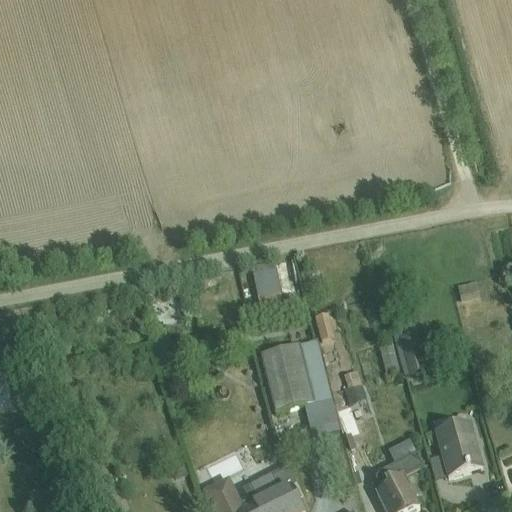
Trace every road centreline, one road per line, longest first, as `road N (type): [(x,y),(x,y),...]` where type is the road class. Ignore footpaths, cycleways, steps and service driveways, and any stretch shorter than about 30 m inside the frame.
road 1 (residential): [(477,210),(0,301)]
road 2 (unclassified): [(477,210),(412,0)]
